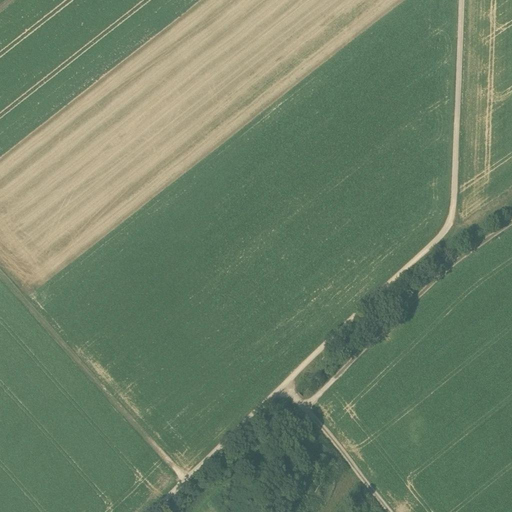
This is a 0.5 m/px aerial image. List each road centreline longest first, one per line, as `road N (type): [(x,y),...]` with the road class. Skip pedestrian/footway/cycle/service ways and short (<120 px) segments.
road 1 (track): [(152,511),(447,227),(460,0)]
road 2 (track): [(193,511),(443,273),(511,224)]
road 3 (track): [(185,480),(0,277)]
road 4 (track): [(386,511),(283,385)]
